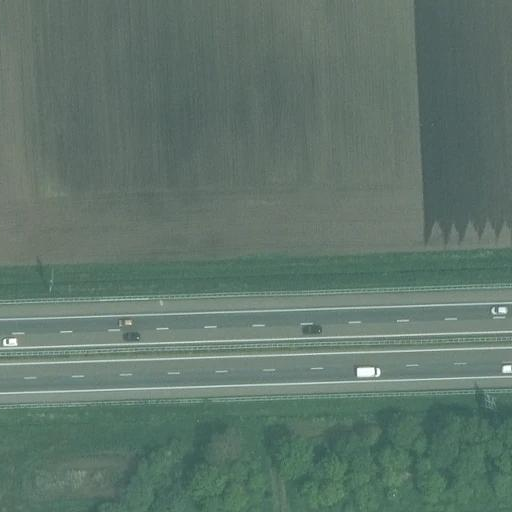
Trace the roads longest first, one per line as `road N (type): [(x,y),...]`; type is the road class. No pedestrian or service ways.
road 1 (motorway): [(0,380),(511,363)]
road 2 (motorway): [(511,317),(0,334)]
